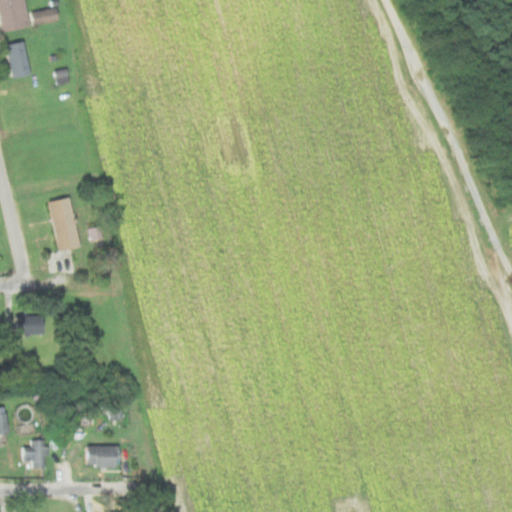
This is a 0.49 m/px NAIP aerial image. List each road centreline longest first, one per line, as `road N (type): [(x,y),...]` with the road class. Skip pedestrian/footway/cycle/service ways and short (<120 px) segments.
road 1 (residential): [(0,493),(140,491)]
road 2 (residential): [(23,284),(26,266),(0,152)]
